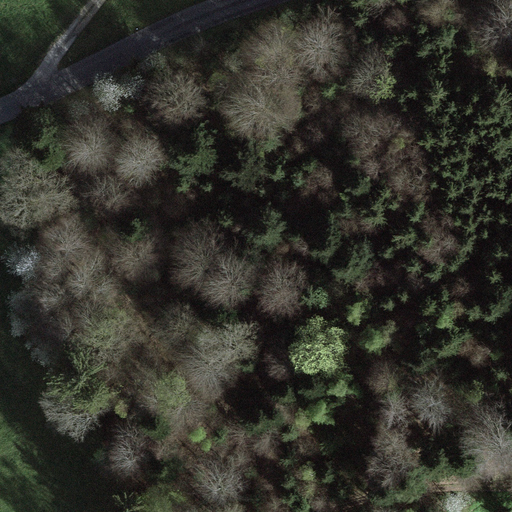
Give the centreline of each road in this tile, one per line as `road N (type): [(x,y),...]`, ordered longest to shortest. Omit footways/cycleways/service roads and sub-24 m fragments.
road 1 (tertiary): [(0,112),(238,0)]
road 2 (track): [(511,480),(301,511)]
road 3 (track): [(26,102),(97,0)]
